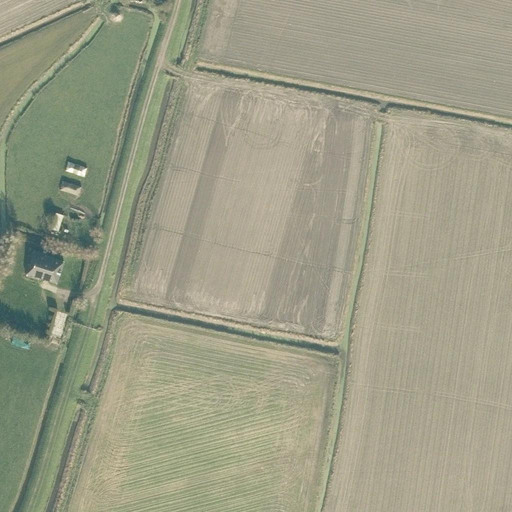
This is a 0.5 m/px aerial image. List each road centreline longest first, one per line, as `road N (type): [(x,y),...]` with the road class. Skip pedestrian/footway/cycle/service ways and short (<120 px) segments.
road 1 (track): [(96,292),(178,0)]
road 2 (track): [(96,292),(28,511)]
